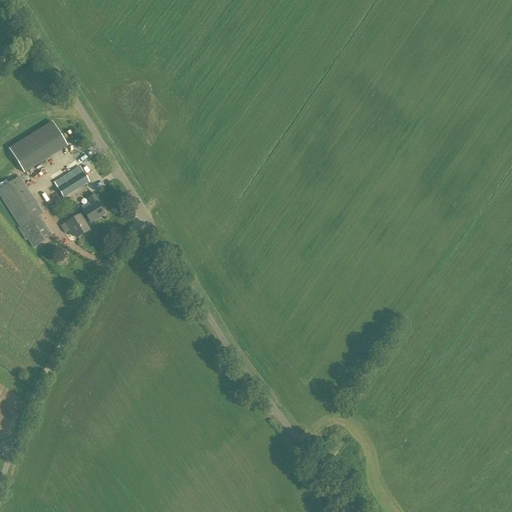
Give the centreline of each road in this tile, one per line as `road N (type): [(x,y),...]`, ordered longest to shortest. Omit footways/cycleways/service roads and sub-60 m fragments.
road 1 (unclassified): [(339,511),(136,209)]
road 2 (unclassified): [(0,481),(32,386),(136,209)]
road 3 (unclassified): [(136,209),(11,0)]
